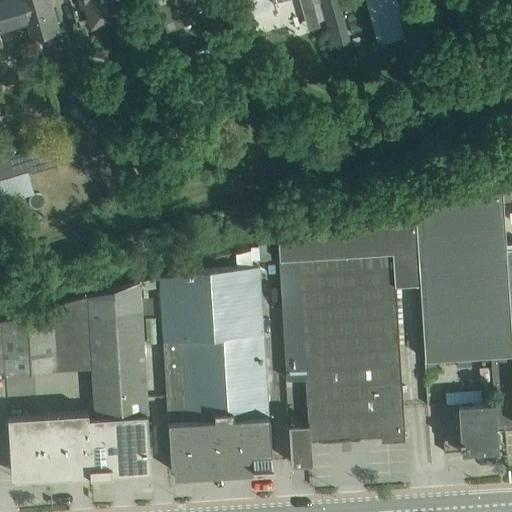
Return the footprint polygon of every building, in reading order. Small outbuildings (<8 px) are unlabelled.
[(21,0),(0,0),(0,45),(2,45),(0,36),(0,28),(28,20),(21,0)] [(58,29),(49,0),(21,0),(28,20),(32,36),(38,34),(58,29)] [(87,0),(91,12),(102,18),(126,11),(122,0),(87,0)] [(158,0),(163,11),(169,29),(215,13),(210,0),(158,0)] [(312,0),(299,0),(303,13),(315,10),(312,0)] [(411,11),(398,15),(407,44),(420,40),(411,11)] [(349,39),(342,15),(324,20),(325,21),(331,44),(349,39)] [(207,76),(180,83),(185,102),(195,100),(196,103),(209,100),(208,94),(211,93),(207,76)] [(150,104),(163,100),(157,80),(144,84),(150,104)] [(0,158),(0,179),(30,170),(30,172),(72,159),(100,151),(93,129),(66,138),(0,158)] [(266,150),(278,147),(273,129),(261,133),(266,150)] [(504,178),(414,203),(419,282),(430,441),(443,440),(443,451),(497,447),(496,421),(511,420),(511,246),(509,246),(504,178)] [(395,283),(419,282),(414,203),(402,205),(276,222),(286,378),(305,377),(308,418),(287,419),(290,461),(292,461),(292,460),(311,459),(310,450),(310,437),(310,435),(381,431),(381,439),(404,438),(403,431),(404,431),(403,411),(395,283)] [(267,413),(255,265),(160,275),(164,338),(163,338),(168,420),(170,464),(172,464),(172,468),(170,468),(170,470),(272,463),(272,462),(271,462),(268,413),(267,413)] [(58,302),(1,318),(0,318),(0,369),(91,364),(95,414),(88,415),(87,409),(85,410),(47,412),(7,415),(8,442),(13,442),(15,472),(50,470),(89,468),(89,473),(111,472),(111,467),(144,465),(142,434),(148,434),(147,410),(139,280),(58,302)]
